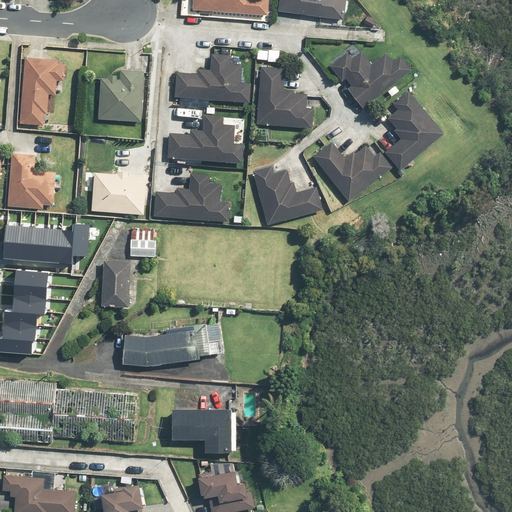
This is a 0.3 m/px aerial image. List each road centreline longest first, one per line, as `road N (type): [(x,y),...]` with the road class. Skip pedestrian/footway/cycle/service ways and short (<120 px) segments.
road 1 (unknown): [(279,27),(364,135)]
road 2 (residential): [(128,7),(81,23),(0,17)]
